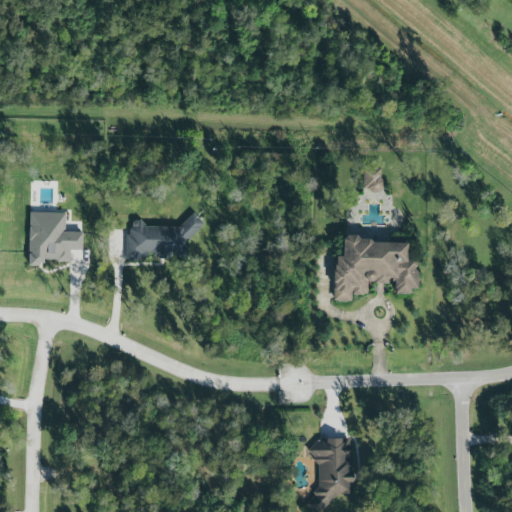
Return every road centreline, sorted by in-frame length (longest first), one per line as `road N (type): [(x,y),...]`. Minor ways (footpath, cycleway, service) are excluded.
road 1 (residential): [(511,370),(452,380),(228,384),(90,327),(0,316),(41,409),(48,319)]
road 2 (residential): [(458,379),(465,511)]
